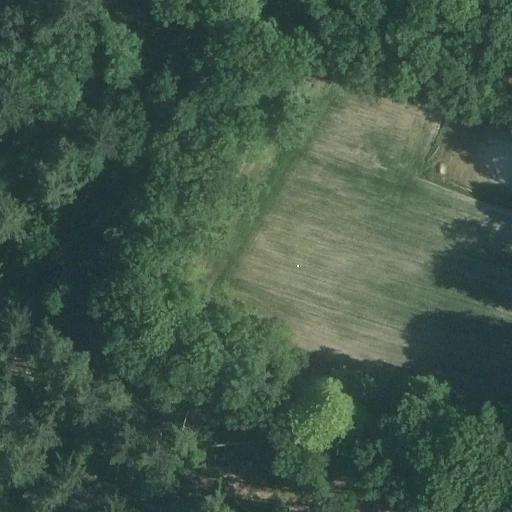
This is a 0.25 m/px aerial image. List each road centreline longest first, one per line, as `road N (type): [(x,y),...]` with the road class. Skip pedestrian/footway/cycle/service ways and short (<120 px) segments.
road 1 (track): [(0,291),(27,376),(70,464),(217,511)]
road 2 (track): [(43,0),(51,144),(0,273)]
